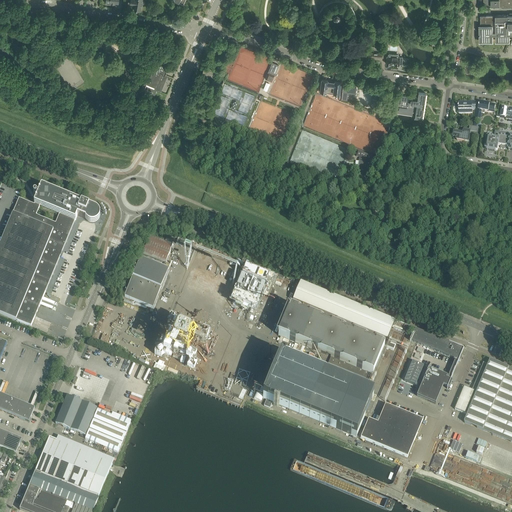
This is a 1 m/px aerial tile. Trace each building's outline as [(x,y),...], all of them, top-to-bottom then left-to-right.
[(139,10),(141,11),(141,9),(141,5),(143,6),(144,2),(142,1),(142,0),(131,0),(130,4),(131,4),(131,3),(133,4),(134,4),(133,9),(139,10)] [(511,0),(499,0),(491,0),(491,7),(500,7),(502,7),(502,8),(511,7),(511,0)] [(511,14),(492,15),(486,15),(480,16),(481,26),(479,26),(479,28),(479,33),(481,33),(481,35),(479,35),(479,40),(479,42),(493,41),(493,39),(493,35),(496,35),(496,40),(496,41),(510,41),(510,40),(509,35),(511,34),(511,14)] [(341,19),(340,16),(337,15),(334,16),(332,19),(334,23),(337,24),(340,23),(341,19)] [(360,64),(363,64),(364,57),(369,58),(369,56),(383,57),(383,54),(370,53),(370,51),(359,51),(358,57),(359,57),(359,64),(360,64)] [(395,65),(399,65),(399,64),(402,64),(402,57),(399,57),(399,55),(398,54),(389,53),(388,54),(388,56),(387,56),(386,64),(391,64),(395,64),(395,65)] [(163,79),(168,68),(155,62),(152,69),(153,70),(150,76),(149,76),(146,83),(157,88),(161,78),(163,79)] [(265,79),(272,82),(279,65),(272,62),(265,79)] [(217,71),(205,66),(202,73),(214,77),(217,71)] [(320,91),(327,92),(327,90),(333,91),(333,93),(340,94),(341,82),(335,81),(335,82),(328,81),(328,80),(322,80),(320,91)] [(341,100),(347,100),(348,93),(356,94),(357,87),(343,85),(341,100)] [(386,91),(374,90),(372,107),(384,109),(386,91)] [(415,119),(417,119),(417,118),(422,119),(422,117),(426,93),(419,92),(419,93),(418,98),(393,94),(393,95),(389,94),(388,100),(395,101),(393,112),(414,116),(414,118),(415,118),(415,119)] [(459,107),(459,114),(472,113),(472,110),(475,110),(476,102),(471,101),(471,103),(459,103),(459,105),(454,105),(454,107),(459,107)] [(475,118),(481,119),(482,113),(484,114),(485,110),(489,110),(494,111),(495,105),(480,103),(479,110),(477,110),(475,118)] [(506,119),(511,120),(511,109),(511,110),(502,109),(502,110),(499,109),(498,114),(501,115),(501,117),(506,118),(506,119)] [(479,128),(473,127),(472,132),(464,131),(463,134),(461,134),(461,133),(461,132),(460,132),(460,133),(454,132),(454,133),(453,138),(457,138),(457,140),(469,142),(470,134),(481,136),(482,129),(479,128)] [(391,131),(386,143),(391,145),(396,133),(391,131)] [(511,136),(510,137),(511,135),(496,132),(495,138),(488,137),(487,141),(486,142),(486,144),(486,145),(486,149),(497,151),(498,145),(508,147),(508,148),(509,149),(509,150),(511,150),(511,136)] [(359,158),(357,171),(360,171),(360,170),(366,171),(367,170),(369,170),(370,163),(374,164),(376,159),(359,152),(356,157),(359,158)] [(0,245),(0,314),(31,327),(75,221),(77,216),(85,220),(86,221),(87,222),(88,223),(89,223),(91,224),(92,224),(93,224),(95,223),(96,223),(97,222),(98,221),(99,220),(100,219),(100,218),(100,216),(100,215),(100,214),(99,212),(99,211),(98,210),(97,209),(95,209),(42,187),(34,204),(35,205),(34,205),(19,199),(0,245)] [(147,245),(170,254),(173,245),(150,236),(147,245)] [(179,245),(192,250),(194,244),(181,240),(179,245)] [(170,254),(147,245),(143,254),(166,263),(170,254)] [(125,297),(154,310),(169,271),(141,259),(125,297)] [(328,364),(370,381),(373,375),(384,347),(393,351),(396,344),(387,340),(392,329),(408,335),(411,328),(300,282),(278,336),(331,358),(328,364)] [(141,338),(148,324),(134,318),(127,332),(141,338)] [(463,350),(415,330),(410,342),(457,361),(458,361),(459,361),(462,354),(463,350)] [(237,364),(243,366),(247,354),(242,352),(237,364)] [(280,358),(263,399),(266,400),(264,406),(270,409),(272,403),(356,438),(374,396),(280,358)] [(465,423),(511,442),(511,369),(491,361),(489,365),(484,363),(472,390),(473,391),(465,387),(455,410),(468,415),(465,423)] [(412,362),(404,381),(415,386),(423,366),(412,362)] [(446,379),(447,376),(428,368),(420,387),(421,387),(417,397),(426,400),(426,401),(435,404),(443,386),(449,389),(452,381),(449,380),(446,379)] [(0,410),(29,423),(35,409),(0,394),(0,410)] [(67,396),(56,424),(85,436),(95,413),(80,407),(82,402),(67,396)] [(132,397),(130,402),(139,406),(141,400),(132,397)] [(360,439),(407,459),(423,421),(385,405),(378,424),(368,420),(360,439)] [(85,440),(118,453),(130,423),(98,410),(85,440)] [(0,447),(16,454),(22,440),(0,431),(0,447)] [(112,465),(56,442),(49,439),(36,472),(99,498),(112,465)] [(471,439),(468,447),(474,449),(477,441),(471,439)] [(479,442),(474,453),(480,455),(484,444),(479,442)] [(455,453),(461,456),(463,450),(457,448),(455,453)] [(480,463),(482,458),(468,452),(466,458),(480,463)] [(492,452),(487,463),(497,467),(501,456),(492,452)] [(511,460),(503,457),(499,468),(509,472),(511,465),(511,460)] [(24,511),(93,511),(99,499),(35,473),(20,510),(24,511)]
